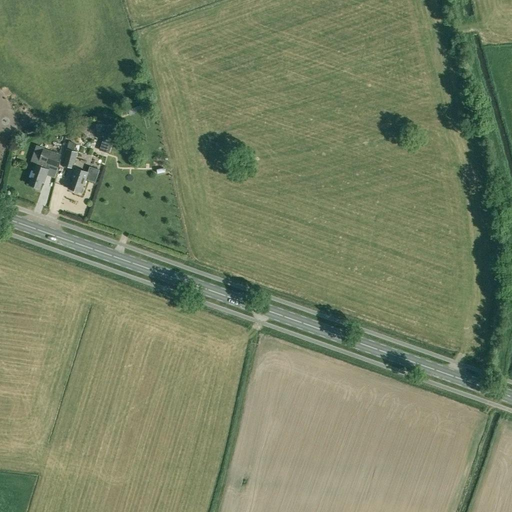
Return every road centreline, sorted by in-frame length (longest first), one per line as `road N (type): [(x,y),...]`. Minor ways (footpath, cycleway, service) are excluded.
road 1 (primary): [(511,396),(0,216)]
road 2 (track): [(457,0),(511,207)]
